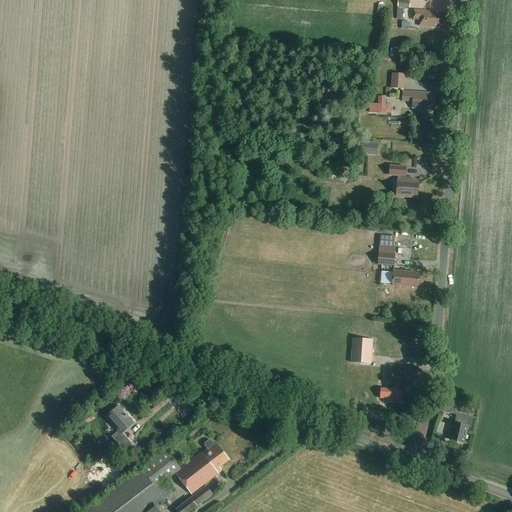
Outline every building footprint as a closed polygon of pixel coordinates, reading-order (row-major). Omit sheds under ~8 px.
[(396,20),(402,20),(403,8),(409,8),(409,1),(397,1),(396,20)] [(380,24),(395,24),(396,10),(381,10),(380,24)] [(438,25),(439,16),(436,15),(436,12),(413,10),(412,20),(419,20),(418,26),(434,27),(435,25),(438,25)] [(391,88),(404,89),(404,74),(391,74),(391,88)] [(432,111),(433,97),(430,97),(430,94),(401,92),(401,101),(412,102),(411,109),(432,111)] [(379,97),(378,104),(369,104),(369,113),(390,113),(391,105),(385,105),(385,97),(379,97)] [(377,155),(378,143),(361,142),(361,154),(377,155)] [(405,176),(406,167),(390,166),(389,175),(398,176),(398,181),(397,181),(396,196),(417,198),(418,182),(412,182),(412,180),(409,176),(405,176)] [(380,236),(379,245),(393,246),(394,237),(380,236)] [(377,265),(394,267),(396,248),(379,246),(377,265)] [(363,280),(373,280),(373,267),(364,267),(363,280)] [(415,273),(393,271),(392,286),(414,288),(414,286),(418,286),(419,275),(415,275),(415,273)] [(397,288),(380,288),(380,300),(397,300),(397,288)] [(372,340),(352,339),(351,363),(371,364),(372,340)] [(381,388),(380,399),(389,399),(389,400),(401,401),(402,390),(397,389),(400,385),(408,385),(408,382),(411,382),(412,372),(409,372),(409,369),(392,368),(390,384),(396,385),(392,389),(381,388)] [(456,411),(457,403),(458,401),(444,398),(441,412),(455,415),(455,414),(456,414),(454,424),(450,441),(463,444),(467,428),(470,428),(473,415),(456,411)] [(133,424),(118,407),(106,417),(118,431),(111,437),(124,451),(132,444),(123,433),(133,424)] [(155,438),(146,445),(150,450),(159,443),(155,438)] [(191,494),(222,471),(219,468),(229,461),(218,446),(216,448),(211,441),(208,440),(204,444),(204,446),(207,449),(181,469),(166,449),(84,511),(162,511),(157,505),(165,499),(157,489),(175,474),(191,494)] [(177,511),(189,511),(213,494),(206,485),(175,509),(177,511)]
